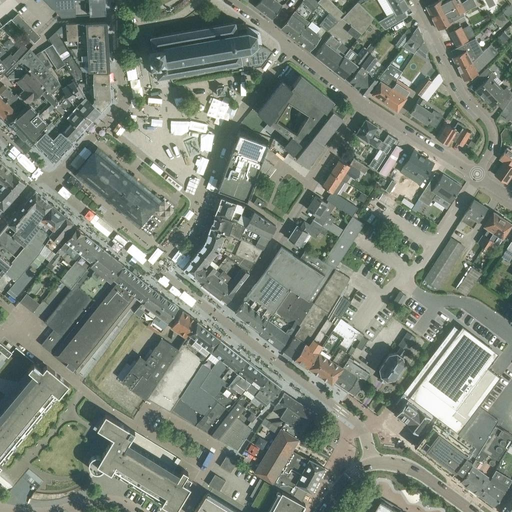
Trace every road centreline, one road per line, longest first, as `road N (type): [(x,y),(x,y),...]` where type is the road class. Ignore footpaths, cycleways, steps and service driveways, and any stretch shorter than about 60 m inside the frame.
road 1 (residential): [(182,511),(206,469),(110,411),(10,324),(0,336)]
road 2 (residential): [(222,321),(362,102)]
road 3 (residential): [(412,0),(463,100),(492,137),(478,175)]
road 4 (residential): [(362,102),(478,175)]
